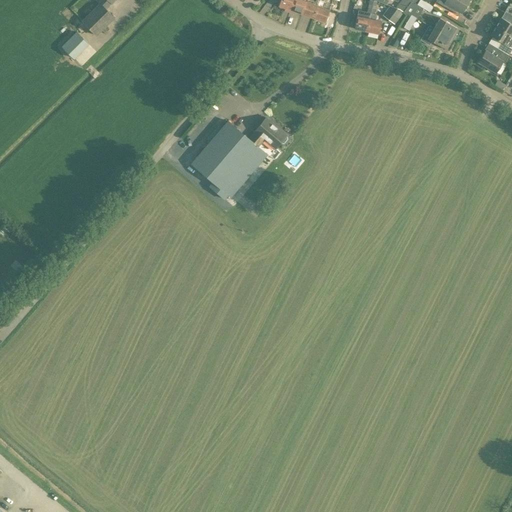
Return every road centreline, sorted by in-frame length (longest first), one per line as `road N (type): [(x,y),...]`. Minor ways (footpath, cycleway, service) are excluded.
road 1 (unclassified): [(0,337),(266,25)]
road 2 (residential): [(458,75),(336,46)]
